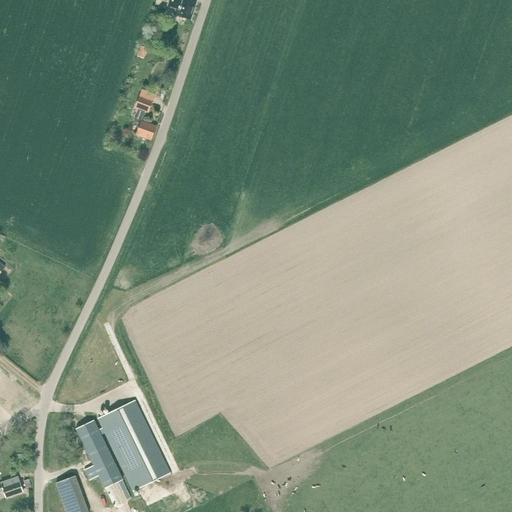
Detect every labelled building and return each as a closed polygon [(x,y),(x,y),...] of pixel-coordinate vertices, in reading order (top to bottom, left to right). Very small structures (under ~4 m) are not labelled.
[(173,0),(171,7),(177,9),(175,15),(190,20),(196,2),(188,0),(173,0)] [(147,49),(141,47),(138,55),(144,57),(147,49)] [(148,113),(152,101),(154,95),(141,91),(135,108),(138,110),(134,122),(140,125),(136,136),(150,141),(155,126),(142,122),(145,112),(148,113)] [(134,491),(170,473),(135,400),(98,418),(101,425),(102,427),(134,491)] [(11,416),(0,406),(0,427),(1,428),(11,416)] [(94,421),(76,429),(94,466),(85,470),(90,479),(98,475),(106,491),(124,483),(98,429),(102,427),(101,425),(97,427),(94,421)] [(88,511),(76,475),(56,482),(66,511),(88,511)] [(5,498),(23,492),(18,476),(0,482),(0,484),(0,483),(0,492),(3,491),(5,498)]
